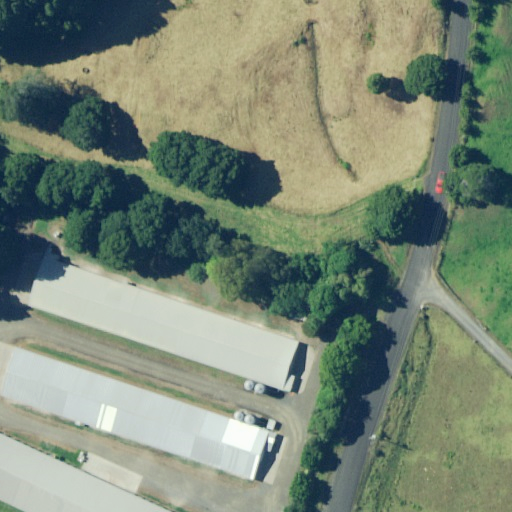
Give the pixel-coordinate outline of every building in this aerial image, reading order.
[(45,258),(29,305),(249,379),(269,385),(289,392),(294,378),(287,375),(298,343),(58,262),(45,258)] [(277,435),(269,432),(264,431),(13,349),(0,390),(0,397),(253,480),(263,450),(271,453),(277,435)] [(265,396),(269,386),(249,379),(245,389),(265,396)] [(234,419),(257,426),(260,415),(238,408),(234,419)] [(168,511),(133,495),(141,477),(88,453),(80,472),(0,435),(0,500),(26,511),(168,511)]
